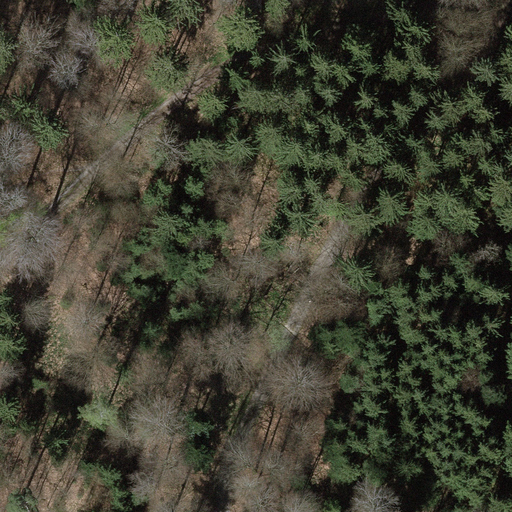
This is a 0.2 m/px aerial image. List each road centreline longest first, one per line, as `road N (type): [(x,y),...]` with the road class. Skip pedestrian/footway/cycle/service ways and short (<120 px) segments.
road 1 (track): [(511,13),(361,202),(265,371),(229,476),(226,511)]
road 2 (track): [(465,0),(293,42),(230,66),(94,172)]
road 3 (track): [(0,264),(94,172)]
